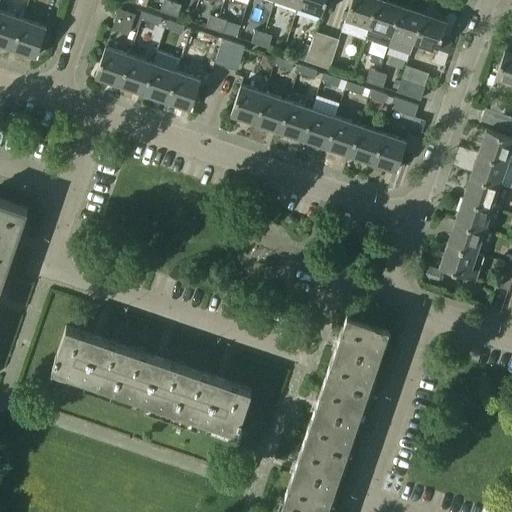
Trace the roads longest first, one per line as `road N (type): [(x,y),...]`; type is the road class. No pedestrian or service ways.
road 1 (residential): [(386,297),(343,284),(330,288),(304,342),(286,348),(71,273),(58,259)]
road 2 (residential): [(412,217),(96,115)]
road 3 (residential): [(412,217),(487,0)]
road 4 (residential): [(428,311),(371,494)]
